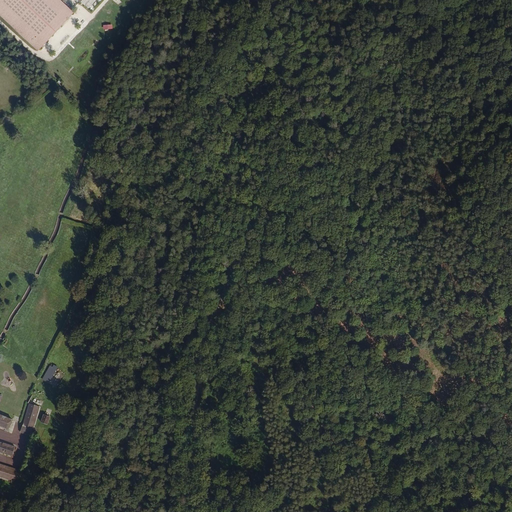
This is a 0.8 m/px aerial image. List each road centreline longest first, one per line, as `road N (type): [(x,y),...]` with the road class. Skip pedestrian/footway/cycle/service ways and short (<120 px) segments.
road 1 (track): [(184,511),(205,341),(260,214),(285,183),(317,162),(444,0)]
road 2 (track): [(0,21),(40,56),(80,11),(89,18),(106,0)]
